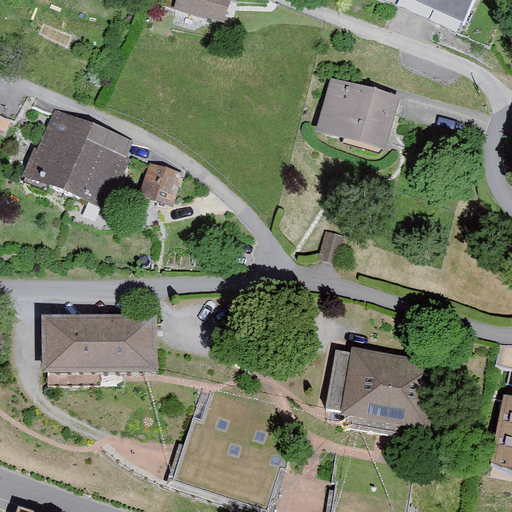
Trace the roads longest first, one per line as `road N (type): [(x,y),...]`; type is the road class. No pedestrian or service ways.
road 1 (residential): [(0,289),(274,279),(349,290),(511,340)]
road 2 (residential): [(511,203),(496,183),(491,94),(473,71),(290,0)]
